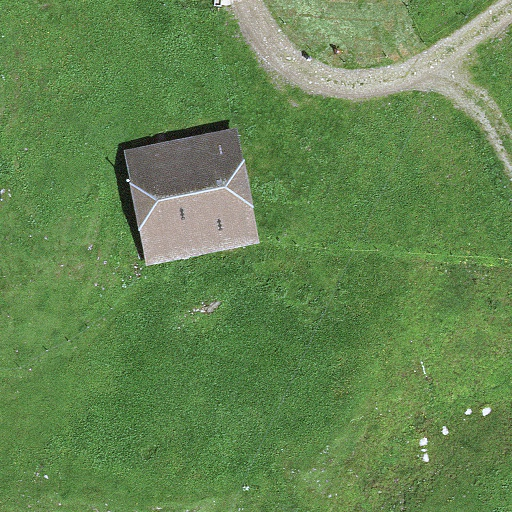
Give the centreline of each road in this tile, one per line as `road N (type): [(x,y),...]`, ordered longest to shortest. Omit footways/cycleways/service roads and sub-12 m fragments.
road 1 (track): [(249,0),(277,51),(309,72),(344,80),(386,78),(444,56),(511,5)]
road 2 (track): [(444,56),(511,179)]
